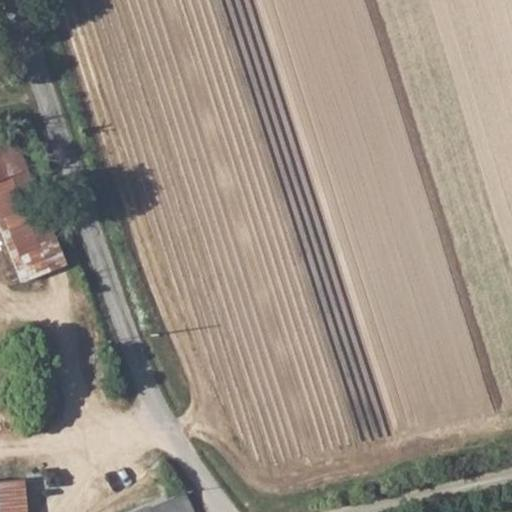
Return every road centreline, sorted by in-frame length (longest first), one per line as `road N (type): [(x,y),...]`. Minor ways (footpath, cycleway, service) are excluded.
road 1 (unclassified): [(227,511),(147,390),(11,0)]
road 2 (residential): [(358,511),(511,474)]
